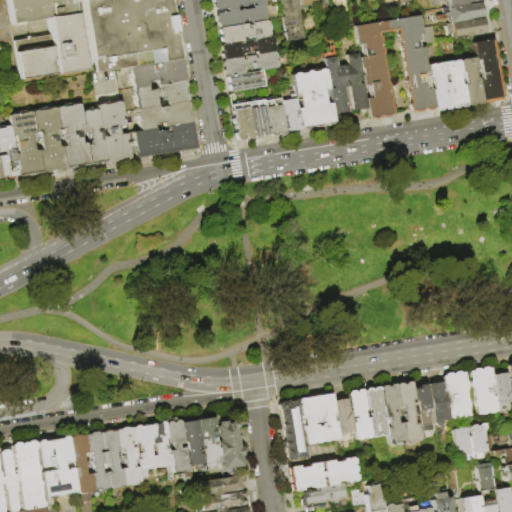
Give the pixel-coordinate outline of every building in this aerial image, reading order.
[(72,0),(84,69),(19,79),(13,42),(51,36),(47,18),(10,24),(6,0),(72,0)] [(167,0),(177,58),(125,66),(91,72),(78,0),(167,0)] [(227,10),(227,9),(215,11),(213,0),(265,0),(266,4),(264,4),(255,6),(255,4),(237,7),(237,9),(227,10)] [(279,0),(298,0),(299,7),(304,40),(286,43),(279,0)] [(436,0),(480,0),(481,1),(468,3),(468,5),(445,8),(444,2),(442,3),(442,1),(437,2),(436,0)] [(485,2),(485,7),(482,8),(483,17),(471,19),(471,21),(448,24),(447,18),(445,18),(444,15),(442,16),(441,9),(445,8),(468,5),(485,2)] [(219,28),(218,22),(216,22),(215,16),(217,15),(217,14),(227,12),(227,10),(237,9),(238,11),(254,8),(253,6),(255,6),(264,4),(267,21),(251,23),(246,24),(219,28)] [(81,12),(72,14),(80,66),(89,65),(81,12)] [(434,109),(432,110),(431,111),(426,112),(425,111),(421,111),(419,113),(415,114),(413,112),(408,113),(396,31),(380,34),(392,116),(388,116),(387,118),(382,119),(381,118),(378,118),(377,120),(368,121),(366,110),(365,100),(371,99),(369,86),(363,87),(359,59),(365,58),(362,44),(356,45),(353,26),(419,16),(427,65),(429,76),(423,77),(425,90),(431,89),(431,90),(434,109)] [(446,25),(448,24),(471,21),(487,18),(488,23),(484,24),(486,33),(473,35),(474,37),(453,40),(453,35),(450,36),(449,33),(447,33),(446,25)] [(222,44),(221,43),(220,43),(220,38),(221,37),(220,36),(219,35),(218,30),(219,29),(219,28),(246,24),(247,29),(252,28),(251,23),(267,21),(269,37),(254,39),(254,37),(242,39),(243,41),(222,44)] [(224,60),(224,59),(222,59),(221,54),(223,53),(223,52),(221,52),(220,46),(222,45),(222,44),(243,41),(254,39),(269,37),(273,36),(275,52),(257,55),(256,53),(242,55),(242,57),(224,60)] [(493,39),(502,98),(499,98),(500,101),(482,104),(482,102),(481,102),(478,81),(482,81),(478,60),(475,61),(475,58),(472,44),(490,41),(490,40),(493,39)] [(227,77),(224,77),(221,62),(224,60),(242,57),(242,60),(257,58),(257,55),(275,52),(278,69),(262,71),(259,72),(258,69),(243,71),(244,74),(227,77)] [(366,110),(352,112),(349,88),(344,89),(347,113),(332,115),(330,104),(328,90),(325,69),(324,60),(336,58),(337,67),(347,65),(345,56),(358,54),(359,59),(363,87),(365,100),(366,110)] [(129,89),(125,66),(177,58),(178,60),(179,65),(178,67),(179,72),(181,73),(181,78),(180,79),(180,80),(153,85),(152,80),(143,82),(143,86),(129,89)] [(481,105),(475,106),(475,104),(473,104),(473,106),(467,107),(467,105),(464,106),(462,86),(465,86),(463,73),(460,73),(458,61),(475,58),(475,61),(476,70),(475,70),(476,79),(478,79),(478,81),(481,102),(481,105)] [(458,61),(460,73),(462,86),(464,106),(465,108),(459,108),(458,107),(458,109),(451,110),(451,108),(448,108),(444,84),(448,83),(446,75),(443,76),(441,63),(458,61)] [(449,110),(443,111),(442,109),(441,111),(436,112),(435,110),(434,110),(434,109),(431,90),(433,90),(431,77),(429,78),(429,76),(427,65),(441,63),(443,76),(444,84),(448,108),(449,110)] [(331,126),(328,127),(326,125),(322,125),(320,128),(315,128),(313,127),(309,127),(308,130),(303,130),(302,129),(301,129),(302,130),(300,130),(298,115),(297,112),(297,109),(301,109),(299,95),(295,96),(295,94),(292,74),(299,73),(300,75),(305,74),(305,72),(311,71),(312,73),(318,72),(317,70),(325,69),(328,90),(324,90),(326,105),(330,104),(332,115),(333,124),(331,126)] [(229,93),(227,77),(244,74),(259,72),(262,71),(262,74),(265,74),(266,83),(264,84),(264,87),(229,93)] [(132,110),(129,89),(143,86),(144,90),(154,89),(153,85),(180,80),(180,81),(181,82),(182,86),(181,88),(182,94),(184,95),(184,99),(183,101),(183,102),(132,110)] [(300,130),(287,132),(285,116),(282,117),(280,101),(290,100),(289,95),(295,94),(295,96),(297,109),(297,112),(295,112),(295,116),(298,115),(300,130)] [(285,132),(284,133),(282,135),(279,136),(277,134),(276,134),(275,136),(271,137),(269,135),(264,102),(267,101),(266,99),(276,97),(276,100),(279,99),(280,101),(282,117),(285,132)] [(263,100),(264,102),(269,135),(252,138),(247,103),(251,102),(250,100),(259,99),(259,101),(263,100)] [(94,104),(118,100),(122,125),(116,126),(117,135),(123,133),(127,157),(125,159),(121,160),(119,159),(110,160),(109,162),(105,162),(103,161),(99,137),(106,136),(104,127),(98,129),(94,108),(94,104)] [(251,140),(246,140),(245,138),(244,139),(241,141),(237,141),(235,140),(233,137),(234,134),(235,132),(234,125),(232,123),(231,119),(233,118),(231,106),(235,105),(235,102),(243,101),(244,103),(247,103),(252,138),(251,140)] [(52,106),(77,102),(78,110),(81,124),(76,125),(79,143),(84,142),(84,144),(87,164),(63,168),(59,146),(64,146),(61,127),(56,128),(52,106)] [(136,131),(132,110),(183,102),(184,103),(185,103),(186,108),(185,110),(186,115),(187,117),(188,121),(187,122),(164,126),(160,127),(159,123),(149,124),(150,129),(136,131)] [(28,110),(52,106),(56,128),(53,129),(56,147),(59,146),(63,168),(39,172),(39,171),(35,150),(40,149),(37,131),(32,132),(28,110)] [(78,110),(94,108),(98,129),(99,137),(103,161),(100,161),(101,162),(97,163),(95,162),(93,162),(92,164),(89,164),(87,164),(84,144),(88,144),(86,130),(82,131),(81,124),(78,110)] [(5,114),(28,110),(32,132),(29,133),(32,151),(35,150),(39,171),(15,175),(12,154),(16,153),(13,135),(9,136),(7,126),(5,114)] [(128,132),(136,131),(150,129),(151,128),(152,132),(165,130),(164,126),(187,122),(192,148),(131,158),(130,154),(132,154),(128,132)] [(0,125),(6,125),(6,127),(7,126),(9,136),(12,154),(15,175),(14,175),(12,177),(7,178),(4,176),(0,176),(0,125)] [(511,412),(511,413),(510,401),(508,388),(505,369),(504,369),(503,365),(505,364),(508,363),(510,364),(511,363),(511,412)] [(493,403),(494,410),(487,413),(484,412),(481,414),(478,414),(476,414),(474,414),(472,406),(471,404),(471,401),(471,399),(470,389),(469,389),(467,385),(466,382),(467,379),(466,371),(469,370),(470,368),(475,368),(478,369),(479,367),(484,366),(485,368),(488,368),(489,374),(490,384),(488,384),(489,396),(492,396),(493,403)] [(440,375),(442,375),(443,373),(447,372),(449,374),(450,373),(452,372),(456,371),(458,372),(461,372),(462,380),(464,382),(465,387),(464,390),(463,390),(467,415),(465,416),(449,418),(446,418),(446,417),(444,403),(446,403),(445,391),(442,392),(440,375)] [(503,372),(505,388),(508,388),(510,401),(493,403),(492,396),(490,384),(489,374),(503,372)] [(444,403),(446,417),(439,418),(439,420),(439,421),(438,423),(436,425),(435,425),(432,424),(431,423),(430,421),(425,383),(425,378),(432,377),(433,382),(439,381),(441,395),(443,394),(444,403)] [(415,426),(417,439),(415,441),(412,441),(411,440),(407,440),(406,442),(403,443),(401,441),(398,422),(401,422),(399,404),(396,405),(393,384),(393,383),(397,382),(399,384),(401,384),(402,382),(407,381),(408,382),(409,387),(413,414),(410,415),(411,423),(414,422),(415,426)] [(401,441),(400,444),(396,444),(395,442),(392,443),(391,445),(388,445),(386,443),(384,444),(383,433),(382,427),(385,426),(384,417),(380,417),(380,411),(376,387),(377,385),(382,385),(383,386),(385,386),(386,384),(391,383),(392,384),(393,384),(396,405),(392,406),(394,423),(398,422),(401,441)] [(424,385),(427,408),(424,408),(427,430),(420,431),(419,426),(415,426),(414,422),(413,414),(409,387),(415,386),(415,384),(422,383),(423,385),(424,385)] [(376,387),(380,411),(376,412),(376,414),(378,414),(379,418),(380,417),(382,427),(383,433),(382,435),(370,437),(367,435),(365,418),(367,417),(366,413),(367,413),(367,409),(363,409),(361,390),(362,389),(362,388),(367,387),(368,389),(369,388),(370,387),(374,386),(376,387)] [(367,435),(366,438),(354,439),(352,438),(351,432),(349,422),(351,422),(351,418),(353,418),(352,416),(348,417),(348,411),(345,392),(346,391),(350,390),(352,392),(353,389),(358,389),(359,390),(360,390),(363,410),(361,410),(362,418),(365,418),(367,435)] [(311,396),(329,393),(330,401),(332,413),(329,413),(330,421),(333,421),(335,434),(336,440),(318,443),(302,445),(304,457),(284,460),(282,448),(280,447),(279,442),(281,440),(279,428),(277,427),(277,423),(278,423),(275,408),(275,407),(274,405),(274,403),(277,401),(281,401),(295,399),(295,398),(311,396)] [(348,417),(349,422),(351,432),(335,434),(333,421),(332,413),(330,401),(343,399),(345,411),(348,411),(348,417)] [(217,427),(218,426),(218,423),(219,422),(218,417),(222,417),(223,422),(226,421),(227,425),(229,425),(232,422),(235,421),(238,423),(238,427),(237,428),(238,433),(239,440),(238,440),(239,448),(242,447),(243,457),(241,457),(243,467),(227,469),(227,472),(221,473),(220,465),(222,464),(221,458),(219,458),(218,448),(217,442),(220,442),(217,427)] [(219,458),(220,464),(212,465),(212,464),(210,467),(207,468),(205,465),(204,466),(201,450),(203,449),(202,446),(200,447),(196,421),(198,420),(198,419),(202,418),(202,420),(213,418),(216,441),(215,442),(216,448),(218,448),(219,458)] [(180,423),(183,442),(184,444),(179,445),(180,449),(184,448),(185,453),(187,467),(189,478),(182,479),(181,473),(173,474),(172,473),(169,455),(169,451),(173,451),(172,443),(168,444),(167,439),(164,425),(165,424),(167,422),(170,421),(172,423),(173,423),(174,421),(178,420),(180,422),(180,423)] [(196,421),(200,447),(201,448),(197,449),(197,450),(201,450),(204,466),(204,468),(203,468),(196,469),(195,466),(187,467),(185,453),(187,453),(185,442),(183,442),(180,423),(196,421)] [(164,425),(167,439),(164,440),(166,447),(163,447),(164,450),(167,449),(168,454),(167,454),(167,455),(169,455),(172,473),(167,474),(166,467),(163,466),(161,468),(157,468),(155,467),(153,457),(155,456),(153,446),(151,445),(148,426),(157,424),(158,423),(159,422),(162,422),(164,423),(164,425)] [(448,429),(454,428),(456,426),(459,426),(461,427),(463,427),(465,436),(467,436),(465,427),(467,426),(468,425),(473,424),(474,425),(476,425),(478,423),(482,422),(483,427),(481,430),(485,451),(478,452),(479,457),(460,460),(459,455),(452,457),(448,429)] [(148,426),(151,445),(150,446),(151,457),(153,457),(155,467),(153,469),(148,470),(146,469),(145,471),(146,477),(140,477),(138,468),(137,460),(138,460),(137,454),(141,454),(140,452),(138,452),(137,444),(135,444),(132,428),(135,426),(138,426),(139,427),(148,426)] [(140,477),(141,484),(126,486),(123,469),(126,469),(124,460),(122,461),(121,457),(124,456),(122,448),(120,448),(117,431),(120,430),(123,428),(124,428),(127,428),(128,429),(132,428),(135,444),(135,446),(131,446),(132,449),(135,448),(137,459),(133,460),(135,468),(138,468),(140,477)] [(126,486),(120,487),(118,489),(112,490),(111,489),(110,489),(107,472),(110,472),(109,464),(106,464),(104,453),(107,453),(106,450),(103,450),(101,433),(102,433),(104,431),(109,431),(111,432),(117,431),(120,448),(115,449),(117,457),(120,457),(120,461),(117,461),(119,470),(123,469),(126,486)] [(101,433),(103,450),(100,451),(100,454),(104,453),(106,464),(102,465),(103,473),(107,472),(110,489),(106,490),(95,492),(92,474),(94,473),(93,465),(90,465),(90,462),(92,461),(91,453),(88,454),(85,436),(89,435),(91,433),(97,432),(99,434),(101,433)] [(511,444),(504,446),(504,441),(496,443),(495,436),(511,433),(511,444)] [(95,492),(81,495),(79,493),(77,494),(77,492),(73,468),(72,462),(68,438),(71,438),(74,436),(78,436),(80,437),(85,436),(88,454),(84,454),(85,462),(87,462),(88,467),(86,467),(87,475),(92,474),(95,492)] [(68,438),(72,462),(67,463),(66,462),(64,463),(65,471),(68,470),(68,469),(73,468),(77,492),(53,496),(54,505),(47,506),(46,497),(45,498),(41,473),(53,471),(53,467),(40,469),(36,444),(37,444),(37,442),(39,441),(41,441),(44,442),(61,440),(63,437),(66,437),(68,438)] [(0,511),(0,449),(11,447),(11,445),(12,445),(13,444),(18,443),(19,444),(27,443),(28,441),(32,441),(35,444),(36,448),(34,451),(37,467),(38,466),(38,467),(39,471),(39,472),(38,472),(39,482),(41,483),(41,486),(40,487),(43,502),(44,503),(44,506),(43,508),(34,509),(34,506),(30,507),(31,510),(24,511),(22,509),(21,500),(16,501),(17,509),(15,511),(9,511),(8,511),(7,503),(2,503),(4,511),(0,511)] [(511,463),(502,465),(502,464),(500,463),(499,458),(501,456),(500,454),(489,456),(488,451),(511,447),(511,463)] [(313,487),(309,488),(309,486),(300,487),(300,489),(288,491),(287,484),(289,484),(289,483),(287,483),(286,476),(287,476),(287,474),(285,474),(284,468),(286,467),(296,465),(296,467),(306,466),(305,464),(316,462),(318,471),(321,471),(319,462),(330,460),(330,462),(340,460),(339,459),(349,457),(349,458),(351,458),(354,480),(352,480),(352,481),(343,482),(343,481),(333,482),(334,484),(322,486),(321,476),(317,477),(318,486),(313,487)] [(470,465),(486,462),(488,475),(487,476),(487,478),(488,478),(490,489),(474,492),(472,481),(474,480),(473,478),(472,478),(470,465)] [(499,465),(502,465),(511,463),(511,479),(502,481),(500,479),(499,477),(498,477),(497,472),(498,471),(498,467),(500,466),(499,465)] [(212,495),(199,497),(198,492),(197,492),(196,486),(197,485),(197,483),(240,476),(241,482),(239,482),(240,484),(242,484),(243,489),(240,490),(223,493),(212,495)] [(341,497),(321,500),(321,503),(320,503),(321,507),(313,508),(313,506),(300,508),(300,506),(298,507),(297,499),(299,498),(299,496),(300,496),(300,493),(302,493),(302,492),(313,490),(313,487),(318,486),(322,486),(334,484),(339,483),(341,497)] [(379,506),(380,510),(371,511),(363,511),(362,503),(350,505),(347,490),(356,488),(356,492),(360,492),(361,493),(362,493),(362,494),(364,494),(363,486),(373,484),(374,492),(377,491),(379,506)] [(494,511),(490,490),(504,487),(506,503),(508,502),(509,511),(494,511)] [(200,499),(212,497),(212,495),(223,493),(223,495),(243,492),(244,493),(247,493),(247,497),(244,498),(244,499),(246,501),(245,504),(245,505),(243,506),(226,509),(226,511),(220,511),(214,511),(208,511),(202,511),(202,508),(199,509),(198,502),(201,502),(200,499)] [(428,511),(428,507),(427,500),(429,499),(428,493),(440,492),(441,497),(446,496),(446,498),(447,499),(449,506),(447,508),(447,511),(428,511)] [(474,495),(476,511),(456,511),(456,510),(457,510),(456,498),(474,495)] [(478,511),(477,502),(489,500),(490,511),(478,511)] [(380,511),(380,510),(379,506),(381,503),(385,503),(388,504),(395,503),(396,511),(380,511)]
